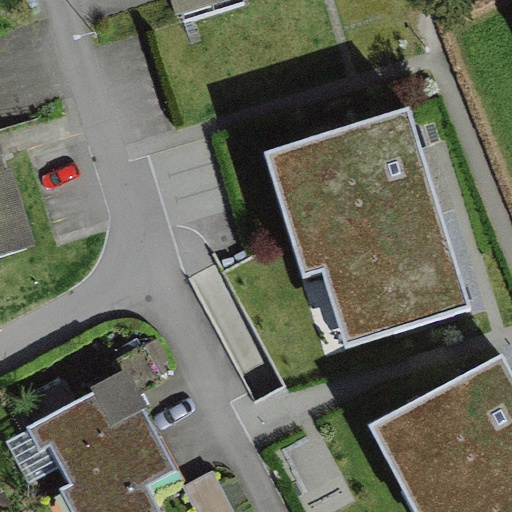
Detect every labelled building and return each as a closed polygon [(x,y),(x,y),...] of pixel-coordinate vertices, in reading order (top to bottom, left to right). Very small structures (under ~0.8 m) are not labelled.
[(339,353),(499,305),(438,102),(277,150),(339,353)] [(0,202),(0,247),(13,244),(0,202)] [(60,386),(17,408),(34,442),(45,436),(68,481),(156,436),(134,396),(160,383),(147,357),(66,398),(60,386)] [(511,511),(511,363),(397,429),(444,511),(511,511)] [(156,436),(68,481),(83,511),(159,511),(146,485),(174,470),(156,436)] [(230,511),(210,475),(184,489),(196,511),(230,511)]
